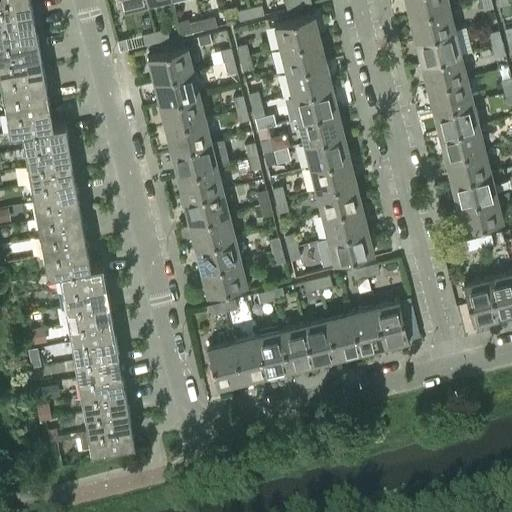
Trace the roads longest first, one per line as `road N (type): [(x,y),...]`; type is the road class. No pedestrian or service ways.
road 1 (residential): [(81,0),(189,420),(210,427),(447,366)]
road 2 (residential): [(447,366),(402,184),(393,110),(356,0)]
